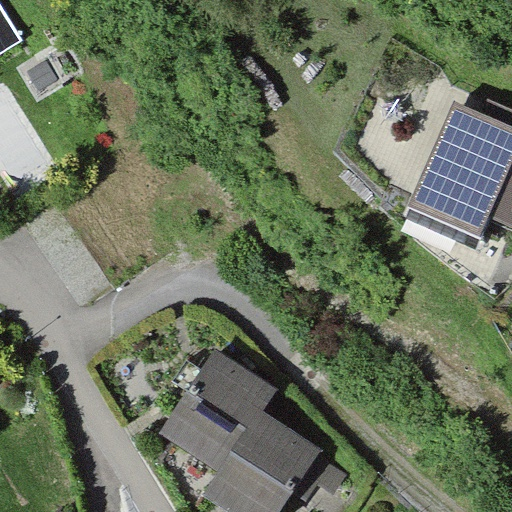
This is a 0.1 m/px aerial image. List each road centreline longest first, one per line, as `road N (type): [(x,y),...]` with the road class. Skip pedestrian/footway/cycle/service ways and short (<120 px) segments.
road 1 (residential): [(72,359),(99,330),(140,307),(181,294),(233,301),(316,392),(448,511)]
road 2 (residential): [(72,359),(91,407),(161,511)]
